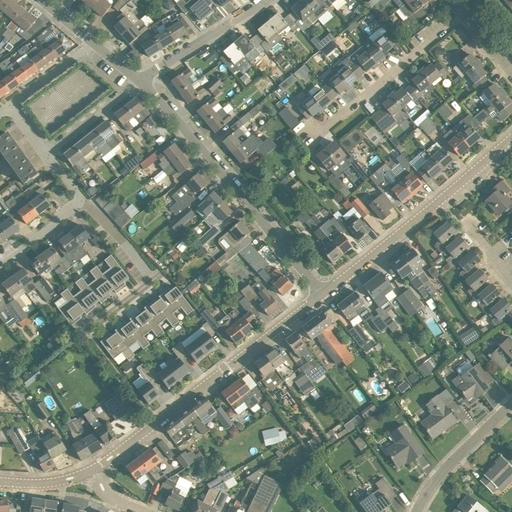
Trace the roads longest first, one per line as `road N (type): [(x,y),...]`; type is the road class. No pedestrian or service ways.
road 1 (tertiary): [(91,469),(322,294)]
road 2 (residential): [(322,294),(141,80)]
road 3 (tertiary): [(322,294),(511,132)]
road 4 (residential): [(300,126),(320,131),(456,14)]
road 5 (residential): [(141,80),(267,0)]
road 6 (residential): [(417,511),(456,456),(511,403)]
road 7 (residential): [(141,80),(46,155)]
